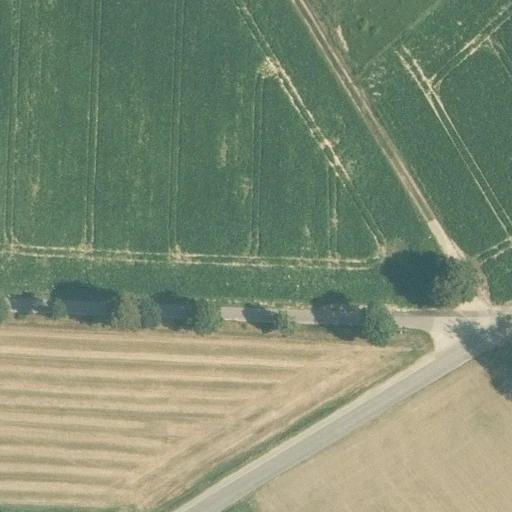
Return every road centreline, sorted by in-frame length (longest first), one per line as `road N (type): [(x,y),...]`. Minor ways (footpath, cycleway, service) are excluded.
road 1 (track): [(473,345),(435,321),(0,307)]
road 2 (track): [(296,0),(511,348)]
road 3 (tertiary): [(511,322),(206,511)]
